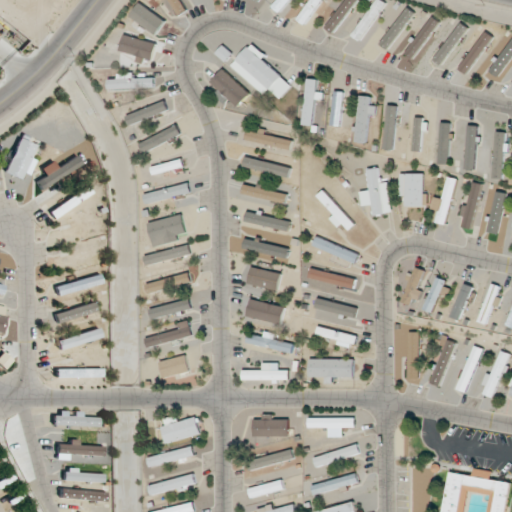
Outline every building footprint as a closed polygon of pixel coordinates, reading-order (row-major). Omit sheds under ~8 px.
[(187,9),(180,0),(169,0),(179,15),(187,9)] [(280,13),(290,0),(275,0),(271,5),(280,13)] [(321,0),(310,0),(297,19),(305,25),(321,0)] [(358,0),(346,0),(326,26),(333,32),(358,0)] [(376,0),(352,35),(360,41),(387,3),(382,0),(376,0)] [(156,34),(166,21),(139,2),(130,16),(156,34)] [(414,11),(405,6),(382,46),(390,51),(414,11)] [(407,55),(415,60),(439,20),(431,15),(407,55)] [(436,61),(445,66),(467,26),(458,21),(436,61)] [(469,75),(492,35),(484,30),(461,70),(469,75)] [(138,56),(138,58),(152,62),(157,43),(124,34),(119,50),(138,56)] [(511,56),(511,40),(489,71),(497,77),(511,56)] [(262,58),(265,55),(252,43),(232,65),(265,94),(270,89),(281,98),(293,85),(262,58)] [(211,82),(239,106),(250,92),(222,69),(211,82)] [(109,88),(156,87),(155,77),(136,78),(136,72),(118,73),(118,79),(109,79),(109,88)] [(305,125),(315,125),(317,79),(307,79),(305,125)] [(342,125),(343,91),(334,91),(333,125),(342,125)] [(358,127),(356,127),(355,142),(368,143),(369,115),(377,115),(377,105),(371,105),(371,96),(359,95),(358,127)] [(169,110),(166,100),(127,115),(131,125),(169,110)] [(397,105),(386,105),(385,149),(396,149),(397,105)] [(414,151),(422,151),(423,117),(415,117),(414,151)] [(439,164),(449,164),(451,123),(440,122),(439,164)] [(182,135),(178,125),(140,141),(144,151),(182,135)] [(476,169),(478,125),(468,125),(466,169),(476,169)] [(261,134),(262,133),(248,130),(246,139),(290,149),(292,140),(261,134)] [(504,178),(505,132),(495,131),(494,178),(504,178)] [(33,159),(30,157),(36,145),(19,137),(3,171),(23,181),(33,159)] [(78,170),(69,155),(37,174),(46,189),(78,170)] [(291,165),(245,158),(244,169),(289,175),(291,165)] [(373,204),(374,215),(393,212),(388,181),(381,182),(379,168),(367,169),(370,190),(361,191),(363,205),(373,204)] [(423,173),(401,173),(401,196),(407,196),(407,206),(423,206),(423,173)] [(431,208),(439,210),(437,222),(446,224),(457,179),(448,176),(442,198),(434,196),(431,208)] [(461,215),(465,216),(462,226),(472,229),(482,183),(473,181),(467,206),(463,205),(461,215)] [(191,193),(190,184),(144,192),(146,202),(191,193)] [(243,194),(286,202),(287,193),(245,185),(243,194)] [(48,210),(53,218),(92,194),(87,186),(48,210)] [(356,225),(324,190),(318,195),(335,214),(333,216),(347,232),(356,225)] [(487,233),(503,236),(505,226),(500,225),(505,192),(496,191),(493,210),(490,210),(487,233)] [(149,222),(155,246),(180,240),(179,235),(187,233),(183,214),(149,222)] [(313,245),(356,264),(360,255),(318,236),(313,245)] [(287,259),(290,249),(245,238),(242,247),(287,259)] [(193,253),(190,244),(146,256),(148,265),(193,253)] [(404,301),(419,307),(425,291),(420,289),(427,270),(416,266),(404,301)] [(249,283),(278,290),(282,274),(253,267),(249,283)] [(310,277),(354,289),(357,279),(312,267),(310,277)] [(101,283),(98,274),(54,287),(57,296),(101,283)] [(147,282),(149,292),(193,284),(191,274),(147,282)] [(447,296),(451,281),(437,277),(428,310),(437,312),(441,294),(447,296)] [(476,287),(466,283),(454,316),(464,320),(476,287)] [(150,309),(153,319),(193,308),(190,298),(150,309)] [(358,307),(318,298),(316,308),(356,317),(358,307)] [(285,306),(251,299),(248,316),(281,324),(285,306)] [(56,323),(95,311),(92,302),(53,313),(56,323)] [(193,335),(189,320),(178,323),(180,329),(146,337),(149,347),(193,335)] [(59,350),(100,338),(97,328),(57,340),(59,350)] [(356,346),(358,333),(318,329),(317,336),(339,338),(338,344),(356,346)] [(276,333),(265,331),(264,336),(249,333),(247,343),(292,353),(294,344),(275,339),(276,333)] [(409,353),(418,353),(418,331),(410,331),(409,353)] [(431,383),(440,386),(456,343),(446,339),(431,383)] [(457,389),(466,392),(483,349),(473,345),(457,389)] [(492,375),(486,373),(483,384),(486,385),(484,394),(495,398),(505,364),(506,364),(509,353),(499,350),(492,375)] [(190,373),(187,356),(161,360),(163,376),(190,373)] [(310,377),(355,377),(355,359),(310,359),(310,377)] [(101,377),(101,368),(56,369),(56,377),(101,377)] [(244,370),(244,380),(290,380),(290,369),(244,370)] [(81,412),(52,412),(52,425),(98,426),(98,417),(81,416),(81,412)] [(289,419),(273,419),(273,414),(263,414),(263,419),(255,419),(255,436),(289,436),(289,419)] [(162,419),(168,442),(201,433),(197,416),(179,421),(177,415),(162,419)] [(355,417),(309,418),(309,427),(330,427),(330,437),(344,437),(344,427),(356,427),(355,417)] [(102,446),(77,445),(77,440),(69,439),(69,444),(56,444),(56,459),(67,459),(68,454),(102,455),(102,446)] [(195,456),(193,446),(148,457),(151,467),(195,456)] [(361,456),(359,446),(314,455),(316,465),(361,456)] [(249,459),(251,469),(295,460),(293,450),(249,459)] [(505,511),(510,482),(491,479),(492,471),(474,468),(473,475),(450,472),(444,511),(463,511),(467,491),(490,494),(487,511),(505,511)] [(314,495),(359,482),(356,473),(312,486),(314,495)] [(197,484),(195,474),(150,485),(153,495),(197,484)] [(250,486),(251,495),(285,490),(283,481),(250,486)] [(59,499),(105,500),(105,490),(59,489),(59,499)] [(317,511),(357,511),(355,503),(317,510),(317,511)]
